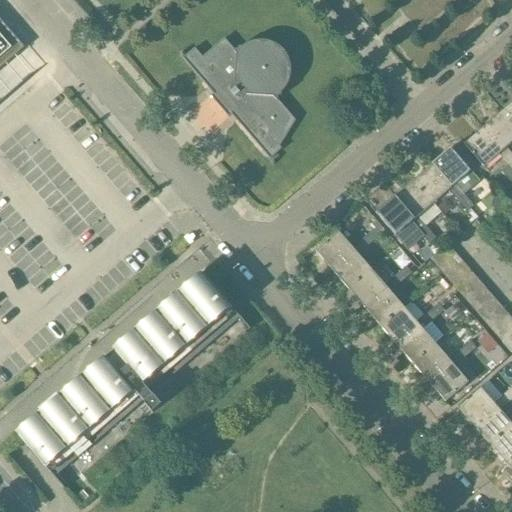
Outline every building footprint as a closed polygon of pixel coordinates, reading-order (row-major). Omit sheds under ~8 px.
[(0,70),(25,49),(0,19),(0,70)] [(236,51),(225,39),(203,58),(192,45),(182,54),(181,53),(180,54),(180,55),(209,89),(213,94),(211,97),(229,118),(232,115),(236,121),(237,121),(270,159),(269,159),(270,160),(282,149),(280,147),(296,122),(277,100),(283,95),(282,94),(284,92),(285,90),(288,86),(290,81),(291,78),(292,75),(292,73),(292,67),(291,65),(290,62),(289,60),(288,57),(285,53),(284,51),(282,49),(277,46),(272,43),(267,42),(265,41),(262,41),(257,41),(254,42),(251,43),(247,45),(244,46),(242,48),(241,46),(236,51)] [(511,122),(504,112),(488,126),(485,129),(504,151),(508,148),(511,153),(511,122)] [(511,153),(508,148),(504,151),(485,129),(465,145),(485,168),(501,154),(510,165),(511,166),(511,165),(511,153)] [(481,182),(472,171),(452,149),(434,165),(453,188),(456,185),(465,195),(481,182)] [(456,185),(453,188),(434,165),(415,181),(434,204),(450,191),(459,202),(466,196),(465,195),(456,185)] [(511,181),(511,167),(511,166),(510,165),(503,171),(511,181)] [(442,213),(434,204),(415,181),(396,198),(415,220),(419,217),(427,226),(442,213)] [(507,205),(499,195),(492,201),(492,208),(497,214),(507,205)] [(475,207),(466,196),(459,202),(469,213),(475,207)] [(387,205),(377,214),(407,248),(420,238),(417,235),(420,233),(421,234),(425,231),(428,228),(427,226),(419,217),(415,220),(396,198),(387,205)] [(378,233),(383,229),(377,221),(372,226),(375,230),(378,233)] [(425,231),(421,234),(431,245),(434,241),(437,239),(428,228),(425,231)] [(364,239),(370,246),(381,237),(378,233),(375,230),(364,239)] [(359,255),(370,246),(364,239),(353,249),(340,233),(317,253),(334,272),(356,252),(359,255)] [(438,269),(456,254),(448,244),(444,247),(441,250),(430,259),(438,269)] [(373,271),(359,255),(356,252),(334,272),(350,291),(373,271)] [(464,263),(456,254),(438,269),(446,278),(464,263)] [(472,272),(464,263),(446,278),(454,287),(472,272)] [(396,276),(402,283),(413,274),(407,267),(396,276)] [(385,286),(373,271),(350,291),(356,298),(366,310),(389,290),(391,293),(402,283),(396,276),(385,286)] [(472,272),(454,287),(462,297),(480,282),(472,272)] [(121,374),(105,356),(16,433),(65,490),(65,489),(66,489),(56,477),(144,402),(153,413),(162,405),(153,394),(240,318),(250,330),(251,329),(202,273),(113,349),(128,367),(121,374)] [(488,291),(480,282),(462,297),(470,306),(488,291)] [(391,293),(389,290),(366,310),(371,315),(383,328),(405,308),(391,293)] [(488,291),(470,306),(478,315),(496,300),(488,291)] [(504,310),(496,300),(478,315),(486,325),(504,310)] [(429,314),(435,321),(445,312),(439,305),(429,314)] [(418,323),(405,308),(383,328),(399,347),(421,327),(424,330),(435,321),(429,314),(418,323)] [(504,310),(486,325),(494,334),(511,319),(504,310)] [(511,335),(511,318),(511,319),(494,334),(502,343),(511,335)] [(424,330),(421,327),(399,347),(415,366),(437,346),(424,330)] [(511,335),(502,343),(511,354),(511,335)] [(461,352),(467,359),(478,349),(472,342),(461,352)] [(450,361),(437,346),(415,366),(431,385),(453,365),(456,368),(467,359),(461,352),(450,361)] [(456,368),(453,365),(431,385),(447,403),(469,383),(456,368)] [(501,411),(511,402),(506,395),(495,404),(481,389),(459,408),(476,428),(498,408),(501,411)] [(511,428),(511,424),(501,411),(498,408),(476,428),(492,446),(511,428)] [(511,428),(492,446),(508,465),(511,461),(511,428)]
